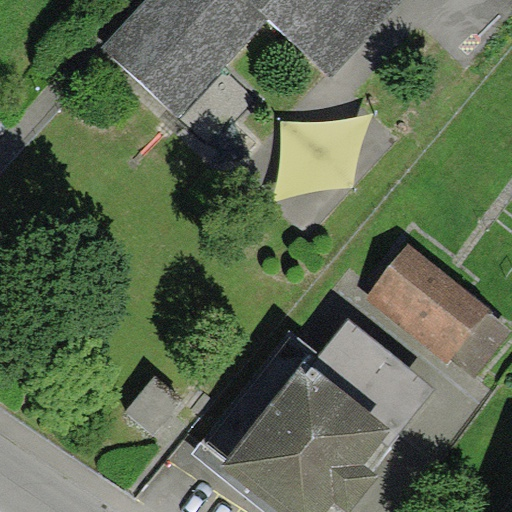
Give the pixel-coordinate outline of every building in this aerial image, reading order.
[(147,0),(102,49),(181,120),(270,24),(333,82),(406,4),(401,0),(147,0)] [(364,300),(447,366),(452,360),(475,378),(511,330),(490,313),(492,310),(409,244),(364,300)] [(319,354),(310,365),(390,429),(398,436),(435,390),(347,320),(319,354)] [(288,331),(193,455),(267,511),(326,511),(334,502),(347,511),(348,511),(377,475),(373,471),(363,464),(390,429),(310,365),(319,354),(288,331)] [(373,471),(398,436),(390,429),(363,464),(373,471)]
